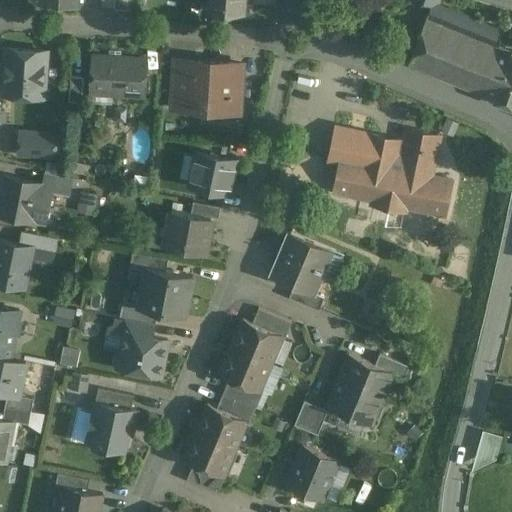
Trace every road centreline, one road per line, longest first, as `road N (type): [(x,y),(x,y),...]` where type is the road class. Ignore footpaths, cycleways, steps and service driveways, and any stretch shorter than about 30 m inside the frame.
road 1 (residential): [(135,511),(230,283),(288,36)]
road 2 (residential): [(0,26),(288,36)]
road 3 (residential): [(511,242),(454,469),(451,511)]
road 4 (residential): [(511,125),(288,36)]
